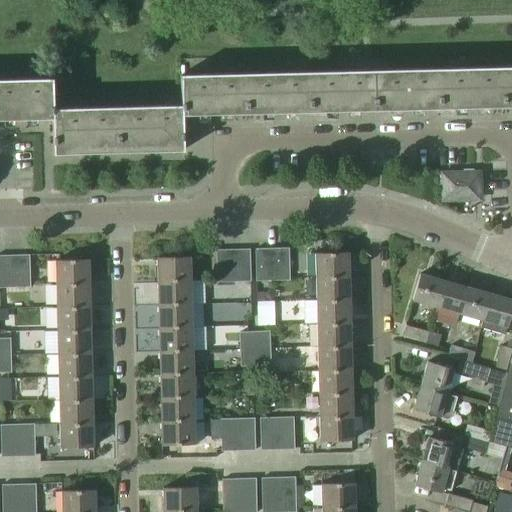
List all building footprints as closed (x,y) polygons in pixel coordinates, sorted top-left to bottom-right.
[(511,66),(400,69),(400,80),(399,80),(399,82),(401,82),(401,91),(410,90),(411,109),(511,106),(511,66)] [(333,92),(333,111),(367,110),(411,109),(410,90),(401,91),(401,82),(399,82),(399,80),(400,80),(400,69),(366,70),(342,71),(342,82),(344,82),(344,84),(342,84),(343,92),(333,92)] [(342,82),(342,71),(181,75),(182,106),(54,109),(53,79),(0,80),(0,119),(53,118),(54,154),(56,154),(56,148),(182,145),(182,150),(184,150),(183,115),(333,111),(333,92),(343,92),(342,84),(344,84),(344,82),(342,82)] [(482,192),(481,172),(440,173),(440,191),(451,204),(460,204),(471,203),(482,192)] [(290,271),(289,247),(278,248),(279,271),(290,271)] [(251,248),(240,249),(240,273),(252,272),(251,248)] [(268,272),(268,248),(256,248),(257,272),(268,272)] [(279,271),(278,248),(268,248),(268,272),(279,271)] [(229,273),(228,249),(217,249),(218,273),(229,273)] [(240,273),(240,249),(228,249),(229,273),(240,273)] [(350,252),(318,252),(318,275),(350,275),(350,252)] [(31,279),(30,254),(20,255),(21,279),(31,279)] [(0,279),(9,279),(8,255),(0,255),(0,279)] [(21,279),(20,255),(8,255),(9,279),(21,279)] [(190,256),(157,257),(158,280),(190,279),(190,256)] [(90,259),(57,260),(57,282),(90,281),(90,259)] [(290,279),(290,271),(279,271),(268,272),(257,272),(257,280),(290,279)] [(252,280),(252,272),(240,273),(229,273),(218,273),(218,281),(252,280)] [(436,306),(442,280),(420,273),(412,299),(436,306)] [(350,299),(350,275),(318,275),(318,299),(350,299)] [(0,287),(31,287),(31,279),(21,279),(9,279),(0,279),(0,287)] [(191,305),(190,279),(158,280),(159,305),(191,305)] [(460,313),(468,288),(442,280),(436,306),(460,313)] [(91,305),(90,281),(57,282),(58,306),(91,305)] [(483,320),(490,294),(468,288),(460,313),(483,320)] [(511,309),(511,300),(490,294),(483,320),(481,327),(505,334),(507,327),(511,309)] [(351,324),(350,299),(318,299),(319,324),(351,324)] [(275,300),(256,300),(257,325),(275,324),(275,300)] [(91,327),(91,305),(58,306),(58,328),(91,327)] [(192,328),(191,305),(159,305),(159,328),(192,328)] [(351,346),(351,324),(319,324),(319,346),(351,346)] [(425,343),(428,332),(405,326),(402,337),(425,343)] [(92,353),(91,327),(58,328),(59,353),(92,353)] [(192,350),(192,328),(159,328),(160,351),(192,350)] [(429,333),(428,332),(425,343),(437,347),(440,335),(429,332),(429,333)] [(255,350),(255,333),(239,334),(240,351),(255,350)] [(270,333),(268,333),(255,333),(255,350),(271,350),(270,333)] [(11,338),(10,338),(0,338),(0,355),(12,355),(11,338)] [(511,348),(501,345),(494,369),(505,373),(511,350),(511,348)] [(352,370),(351,346),(319,346),(320,371),(352,370)] [(462,349),(459,360),(471,364),(475,352),(462,349)] [(193,375),(192,350),(160,351),(160,375),(193,375)] [(256,367),(255,350),(240,351),(241,368),(256,367)] [(271,366),(271,350),(255,350),(256,367),(271,366)] [(92,377),(92,353),(59,353),(59,378),(92,377)] [(0,372),(12,373),(12,355),(0,355),(0,372)] [(511,446),(511,355),(489,440),(511,446)] [(471,364),(459,360),(456,371),(485,379),(489,369),(471,364)] [(446,393),(454,369),(428,361),(420,385),(446,393)] [(352,395),(352,370),(320,371),(320,395),(352,395)] [(193,399),(193,375),(160,375),(161,399),(193,399)] [(93,399),(92,377),(59,378),(60,400),(93,399)] [(457,399),(445,396),(446,393),(420,385),(413,409),(439,417),(440,414),(448,417),(452,415),(457,399)] [(353,415),(352,395),(320,395),(321,416),(353,415)] [(93,422),(93,399),(60,400),(60,423),(93,422)] [(194,421),(193,399),(161,399),(162,422),(194,421)] [(353,440),(353,415),(321,416),(321,440),(353,440)] [(294,417),(260,418),(260,426),(271,426),(283,426),(294,425),(294,417)] [(255,426),(255,418),(221,419),(221,427),(233,427),(244,426),(255,426)] [(194,444),(194,421),(162,422),(162,444),(194,444)] [(94,447),(93,422),(60,423),(61,447),(94,447)] [(34,424),(0,425),(1,433),(11,432),(23,432),(34,432),(34,424)] [(294,449),(294,425),(283,426),(284,450),(294,449)] [(490,432),(467,425),(463,436),(487,443),(490,432)] [(244,450),(244,426),(233,427),(233,450),(244,450)] [(255,450),(255,426),(244,426),(244,450),(255,450)] [(272,450),(271,426),(260,426),(261,450),(272,450)] [(284,450),(283,426),(271,426),(272,450),(284,450)] [(233,450),(233,427),(221,427),(222,451),(233,450)] [(12,456),(11,432),(1,433),(1,457),(12,456)] [(24,456),(23,432),(11,432),(12,456),(24,456)] [(35,456),(34,432),(23,432),(24,456),(35,456)] [(484,453),(487,443),(463,436),(460,446),(462,447),(484,453)] [(455,471),(462,447),(460,446),(429,437),(422,461),(446,468),(455,471)] [(466,470),(471,450),(462,448),(457,468),(466,470)] [(449,492),(455,471),(446,468),(422,461),(415,484),(439,491),(440,489),(449,492)] [(494,487),(511,492),(511,487),(509,487),(511,476),(511,473),(499,469),(494,487)] [(274,501),(273,477),(262,478),(262,501),(274,501)] [(286,501),(286,477),(273,477),(274,501),(286,501)] [(296,501),(295,477),(286,477),(286,501),(296,501)] [(234,502),(233,478),(222,479),(223,502),(234,502)] [(245,502),(245,478),(233,478),(234,502),(245,502)] [(256,478),(245,478),(245,502),(256,502),(256,478)] [(354,482),(322,483),(322,507),(355,506),(354,482)] [(25,508),(25,484),(14,485),(14,508),(25,508)] [(36,508),(35,484),(25,484),(25,508),(36,508)] [(14,508),(14,485),(3,485),(3,509),(14,508)] [(195,487),(163,487),(164,511),(196,511),(195,487)] [(95,511),(95,489),(61,490),(61,511),(95,511)] [(471,500),(447,492),(443,504),(467,511),(471,500)] [(295,511),(296,501),(286,501),(274,501),(262,501),(262,511),(295,511)] [(256,511),(256,502),(245,502),(234,502),(223,502),(223,511),(256,511)]
